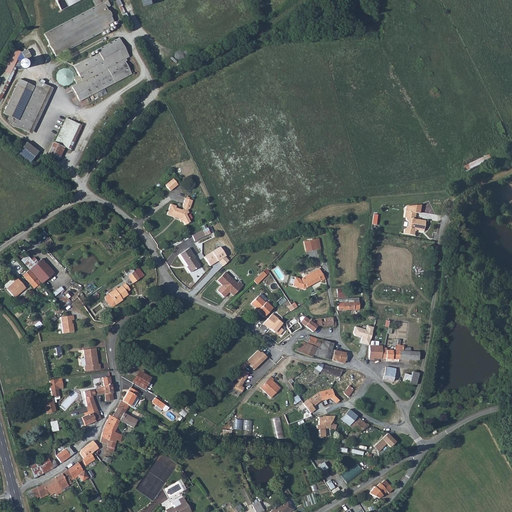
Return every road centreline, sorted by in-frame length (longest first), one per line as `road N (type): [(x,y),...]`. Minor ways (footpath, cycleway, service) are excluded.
road 1 (unclassified): [(171,284),(287,353),(364,369),(397,400),(424,448)]
road 2 (residential): [(171,284),(115,332),(116,396),(93,433),(74,457),(13,493)]
road 3 (track): [(192,189),(196,174),(156,91),(301,0)]
road 4 (track): [(83,200),(82,181),(156,91),(109,0)]
road 5 (unclassified): [(0,249),(66,206),(98,200),(135,226),(171,284)]
